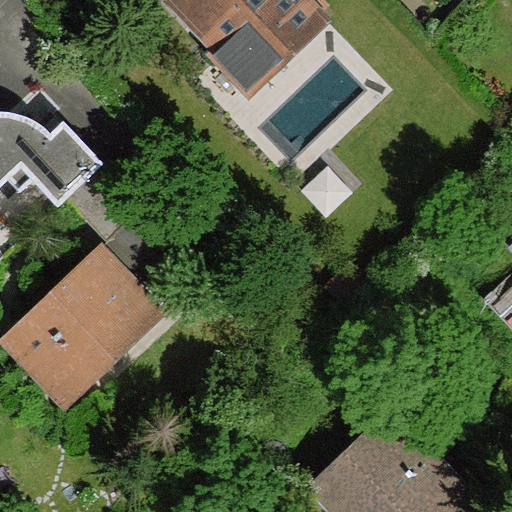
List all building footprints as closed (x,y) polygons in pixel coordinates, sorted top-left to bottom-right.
[(300,0),(183,0),(179,4),(223,51),(219,55),(249,86),(319,20),(300,0)] [(0,189),(11,180),(22,191),(36,181),(60,205),(67,199),(106,165),(67,123),(53,134),(33,120),(1,112),(0,112),(0,189)] [(112,159),(106,165),(67,199),(105,239),(149,198),(112,159)] [(165,316),(102,249),(18,329),(41,354),(30,365),(69,406),(165,316)] [(367,283),(350,266),(330,286),(346,303),(367,283)] [(471,511),(383,419),(315,485),(341,511),(471,511)]
